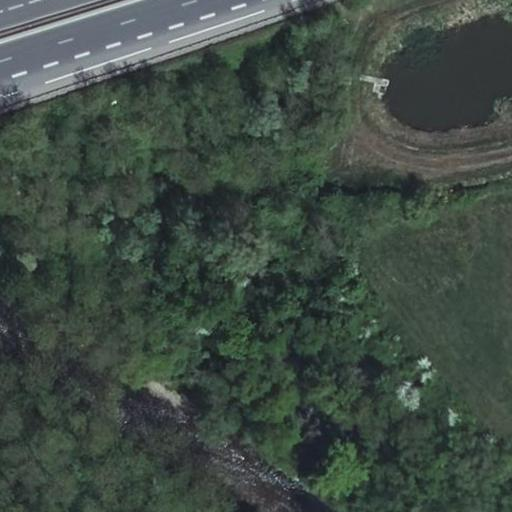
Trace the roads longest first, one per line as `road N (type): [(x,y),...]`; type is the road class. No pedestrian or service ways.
road 1 (trunk): [(0,79),(216,0)]
road 2 (trunk): [(0,60),(195,0)]
